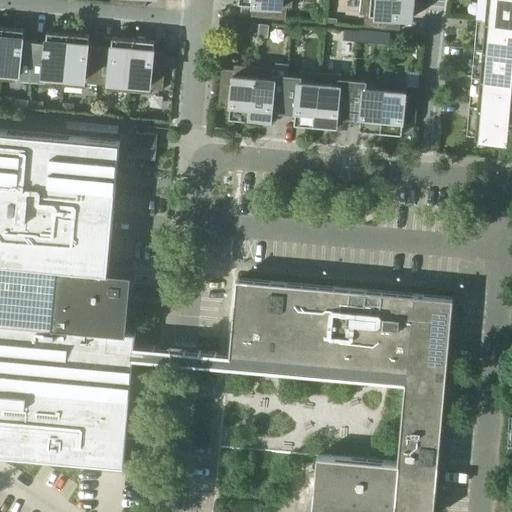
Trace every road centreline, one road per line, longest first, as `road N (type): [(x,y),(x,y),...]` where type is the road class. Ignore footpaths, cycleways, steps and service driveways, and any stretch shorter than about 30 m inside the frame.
road 1 (residential): [(499,251),(196,225)]
road 2 (residential): [(478,511),(499,251)]
road 3 (residential): [(422,175),(201,157)]
road 4 (residential): [(200,23),(0,4)]
road 5 (residential): [(169,511),(186,318)]
road 6 (residential): [(422,175),(437,0)]
road 7 (residential): [(499,251),(506,182),(422,175)]
road 8 (residential): [(201,157),(191,129),(200,23)]
